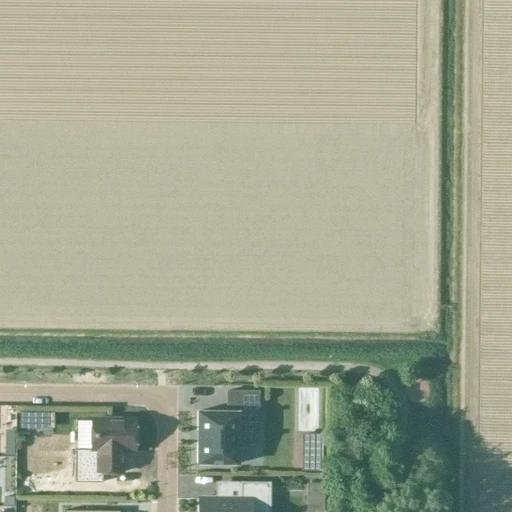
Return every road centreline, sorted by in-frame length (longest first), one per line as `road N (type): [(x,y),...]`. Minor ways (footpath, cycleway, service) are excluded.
road 1 (track): [(462,0),(460,511)]
road 2 (track): [(428,332),(431,0)]
road 3 (residential): [(164,511),(165,398),(0,397)]
